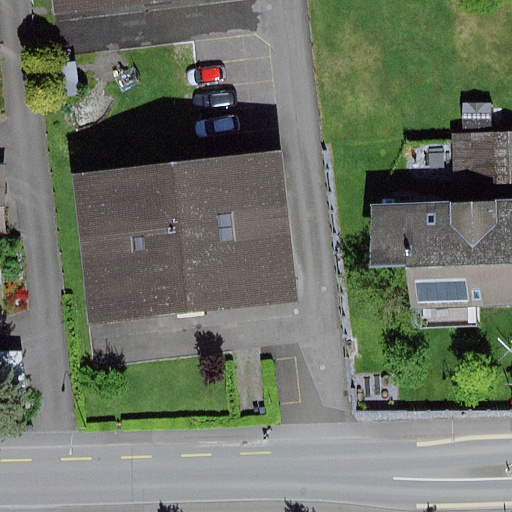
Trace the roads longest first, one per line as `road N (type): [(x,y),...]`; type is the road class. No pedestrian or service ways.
road 1 (residential): [(12,0),(66,474)]
road 2 (residential): [(291,0),(341,472)]
road 3 (secondary): [(66,474),(341,472)]
road 4 (secondary): [(341,472),(511,466)]
